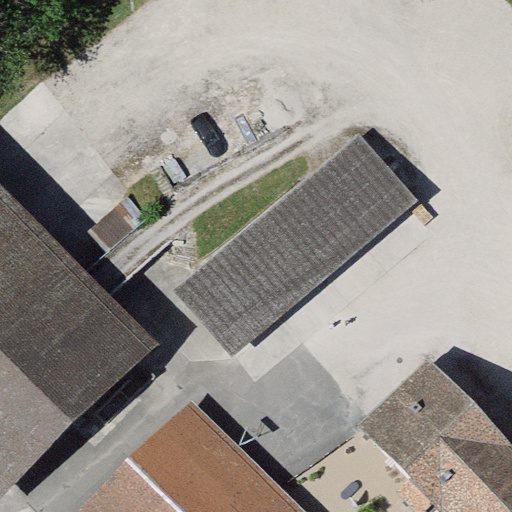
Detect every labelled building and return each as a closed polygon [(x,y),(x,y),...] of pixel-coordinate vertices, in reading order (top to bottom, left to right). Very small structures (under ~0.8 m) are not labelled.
[(368,147),(183,301),(238,366),(423,213),(368,147)] [(136,203),(94,243),(115,265),(157,225),(136,203)] [(0,210),(0,511),(4,511),(154,366),(0,210)] [(511,511),(511,457),(438,379),(371,443),(437,511),(511,511)] [(103,511),(289,511),(196,419),(103,511)]
